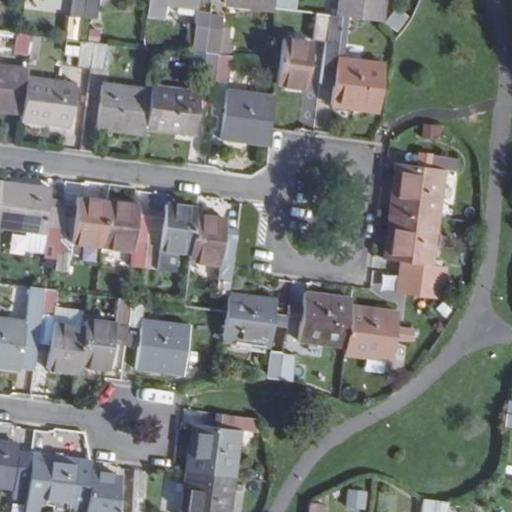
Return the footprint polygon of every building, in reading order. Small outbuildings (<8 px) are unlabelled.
[(72,0),(71,17),(84,18),(85,0),(72,0)] [(99,0),(85,0),(84,18),(97,20),(99,0)] [(149,0),(149,2),(147,18),(165,20),(167,4),(199,8),(199,0),(149,0)] [(227,0),(227,6),(274,11),(275,0),(227,0)] [(339,0),(337,16),(344,17),(382,21),(384,0),(339,0)] [(386,24),(400,32),(410,16),(396,8),(386,24)] [(211,15),(198,13),(197,24),(188,23),(184,49),(207,52),(211,15)] [(316,13),(313,40),(327,42),(330,15),(316,13)] [(220,54),(224,17),(211,15),(207,52),(220,54)] [(324,70),(338,72),(336,83),(333,106),(379,111),(384,65),(339,58),(344,17),(337,16),(330,15),(327,42),(324,70)] [(284,41),(281,62),(278,84),(307,87),(313,45),(284,41)] [(90,70),(94,44),(81,42),(78,68),(90,70)] [(108,46),(94,44),(90,70),(105,72),(108,46)] [(203,79),(217,81),(220,54),(207,52),(203,79)] [(234,56),(220,54),(217,81),(230,82),(234,56)] [(0,67),(0,110),(22,113),(26,79),(28,71),(0,67)] [(338,72),(324,70),(322,82),(336,83),(338,72)] [(70,127),(75,85),(26,79),(22,113),(21,120),(70,127)] [(146,134),(147,129),(152,92),(104,86),(97,127),(146,134)] [(153,86),(152,92),(147,129),(196,135),(201,93),(153,86)] [(223,139),(271,144),(273,129),(276,98),(229,92),(223,139)] [(430,170),(397,166),(391,212),(439,218),(444,172),(456,174),(458,161),(431,158),(430,170)] [(0,231),(44,237),(42,254),(57,256),(60,229),(61,216),(48,214),(50,191),(2,185),(0,201),(0,231)] [(72,243),(101,247),(107,203),(77,199),(75,217),(61,216),(60,229),(57,256),(55,271),(68,272),(70,257),(72,243)] [(129,266),(143,268),(147,241),(132,239),(136,207),(107,203),(101,247),(131,251),(129,266)] [(143,268),(156,270),(176,272),(179,253),(190,254),(195,217),(196,209),(164,205),(161,225),(149,223),(147,241),(143,268)] [(149,223),(151,209),(136,207),(132,239),(147,241),(149,223)] [(385,258),(418,263),(416,276),(442,279),(444,267),(433,265),(439,218),(391,212),(385,258)] [(226,221),(195,217),(190,254),(189,262),(220,266),(218,280),(231,283),(232,271),(234,255),(221,253),(226,221)] [(440,293),(442,279),(416,276),(413,290),(440,293)] [(32,287),(28,314),(29,314),(42,315),(45,289),(32,287)] [(52,289),(45,289),(42,315),(56,317),(57,308),(60,291),(52,289)] [(346,347),(351,308),(352,298),(305,293),(299,341),(346,347)] [(271,348),(276,299),(229,294),(227,312),(224,342),(271,348)] [(85,321),(84,328),(79,363),(110,368),(114,334),(127,336),(129,326),(132,300),(119,298),(115,325),(85,321)] [(189,327),(142,320),(145,301),(139,301),(132,300),(129,326),(141,328),(136,368),(183,374),(189,327)] [(78,372),(79,363),(84,328),(83,328),(84,318),(83,318),(83,311),(57,308),(56,317),(54,324),(51,353),(49,368),(78,372)] [(351,308),(346,347),(345,353),(390,359),(396,314),(351,308)] [(37,351),(42,315),(29,314),(28,321),(24,349),(37,351)] [(54,324),(56,317),(42,315),(37,351),(51,353),(54,324)] [(28,321),(0,317),(0,365),(21,368),(24,349),(28,321)] [(284,354),(271,353),(269,378),(281,380),(284,354)] [(294,382),(297,356),(284,354),(281,380),(294,382)] [(229,427),(194,422),(187,470),(233,476),(239,429),(257,432),(260,419),(230,416),(229,427)] [(23,511),(26,494),(30,468),(15,466),(18,445),(0,442),(0,486),(12,488),(8,511),(23,511)] [(37,511),(39,503),(86,509),(90,474),(91,460),(32,453),(30,468),(26,494),(23,511),(37,511)] [(181,511),(227,511),(233,476),(187,470),(181,511)] [(114,511),(120,477),(90,474),(86,509),(85,511),(114,511)] [(182,494),(185,476),(167,474),(164,491),(182,494)] [(364,509),(366,494),(346,491),(344,506),(364,509)] [(421,511),(434,511),(436,501),(423,500),(421,511)] [(436,501),(434,511),(448,511),(450,503),(436,501)] [(321,511),(323,504),(313,502),(311,511),(321,511)]
